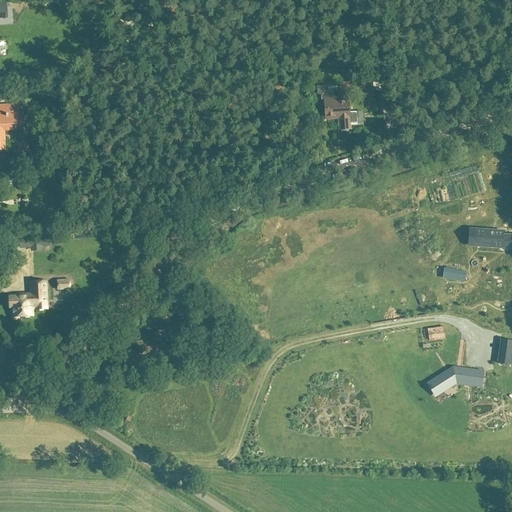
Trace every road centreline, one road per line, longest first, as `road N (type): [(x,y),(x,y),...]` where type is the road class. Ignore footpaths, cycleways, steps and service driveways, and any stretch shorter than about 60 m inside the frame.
road 1 (track): [(194,239),(233,206),(305,175),(511,114)]
road 2 (unknown): [(145,461),(228,455),(278,348),(388,323)]
road 3 (unclassified): [(14,408),(194,239)]
road 4 (unclassified): [(14,408),(72,416),(224,511)]
